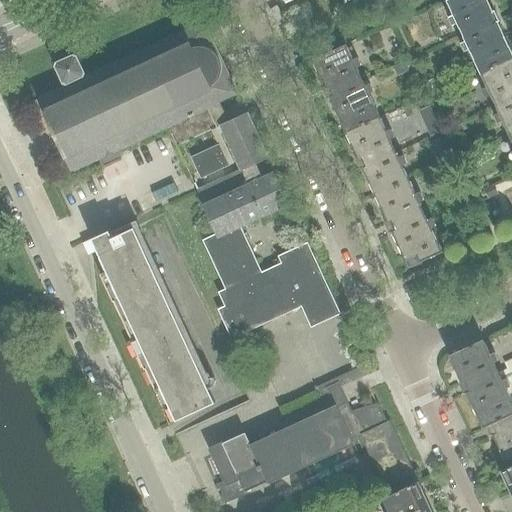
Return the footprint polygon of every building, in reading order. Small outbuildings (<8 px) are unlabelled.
[(511,51),(488,0),(448,0),(447,1),(477,66),(511,51)] [(117,150),(169,126),(220,102),(237,94),(204,22),(86,76),(75,54),(53,64),(64,87),(37,99),(71,171),(100,158),(105,167),(121,159),(117,150)] [(379,112),(348,46),(314,61),(344,127),(379,112)] [(511,130),(511,51),(477,66),(508,132),(511,130)] [(406,62),(394,68),(398,76),(410,70),(406,62)] [(433,79),(427,82),(432,93),(443,88),(440,82),(433,79)] [(239,171),(256,164),(268,158),(247,113),(229,122),(220,102),(169,126),(178,145),(218,126),(239,171)] [(344,127),(375,192),(409,177),(379,112),(344,127)] [(437,122),(426,127),(430,137),(442,132),(437,122)] [(229,167),(219,146),(191,159),(201,180),(229,167)] [(453,160),(449,151),(438,156),(442,165),(453,160)] [(480,162),(476,154),(466,159),(469,167),(480,162)] [(274,171),(197,201),(211,235),(204,238),(223,289),(218,291),(224,306),(219,309),(229,336),(303,308),(310,326),(339,315),(310,241),(277,254),(280,263),(260,270),(242,223),(288,206),(274,171)] [(375,192),(405,258),(418,252),(422,261),(444,252),(409,177),(375,192)] [(498,197),(494,186),(482,191),(487,201),(498,197)] [(103,276),(172,426),(217,405),(136,230),(115,240),(112,233),(94,241),(109,273),(103,276)] [(511,414),(511,397),(485,340),(450,356),(484,428),(487,426),(511,414)] [(367,376),(364,367),(315,389),(318,398),(367,376)] [(414,474),(392,424),(389,426),(380,407),(353,415),(348,404),(252,448),(247,435),(213,451),(227,483),(220,487),(228,506),(356,447),(355,443),(363,439),(385,487),(414,474)] [(511,414),(487,426),(492,436),(493,435),(505,461),(511,458),(511,414)] [(511,494),(511,466),(501,472),(511,494)] [(432,511),(418,482),(384,498),(390,511),(389,511),(432,511)]
